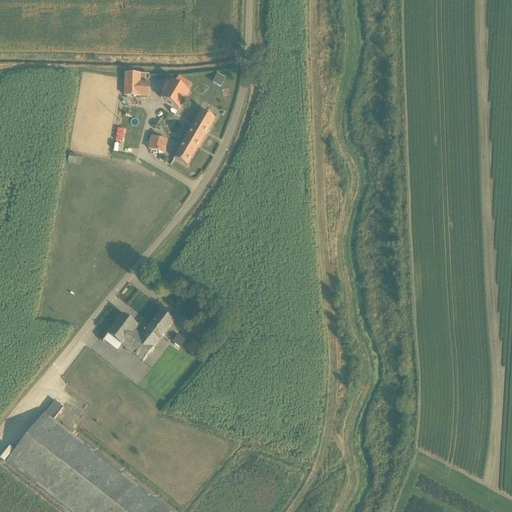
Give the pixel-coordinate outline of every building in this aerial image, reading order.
[(131,73),(131,75),(124,75),(124,97),(148,98),(149,92),(149,83),(140,83),(141,74),(131,73)] [(222,86),(226,78),(218,74),(213,81),(222,86)] [(212,81),(210,85),(222,92),(224,88),(212,81)] [(181,88),(168,82),(160,98),(181,109),(189,93),(188,92),(190,87),(183,83),(181,88)] [(201,112),(191,130),(174,159),(187,167),(215,120),(201,112)] [(168,141),(161,139),(151,137),(148,149),(165,153),(168,141)] [(160,312),(146,331),(145,331),(159,342),(174,323),(160,312)] [(145,331),(146,331),(138,325),(136,327),(122,316),(107,336),(142,363),(159,342),(145,331)] [(179,335),(173,341),(180,348),(186,341),(179,335)] [(192,340),(185,349),(197,358),(204,348),(192,340)] [(7,463),(68,511),(168,511),(53,421),(63,409),(55,402),(7,463)]
